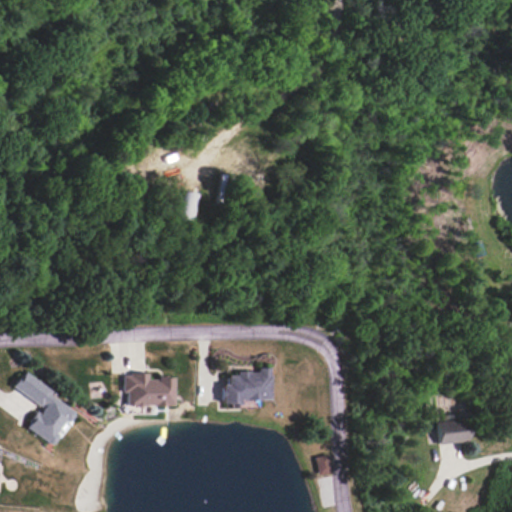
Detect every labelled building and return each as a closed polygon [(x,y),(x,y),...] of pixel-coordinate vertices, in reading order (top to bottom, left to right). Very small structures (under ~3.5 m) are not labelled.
[(268,400),(268,372),(226,372),(226,383),(220,383),(220,403),(239,403),(239,400),(268,400)] [(50,444),(57,434),(54,432),(61,421),(65,424),(75,409),(20,373),(11,387),(39,405),(24,428),(50,444)] [(172,377),(146,377),(146,373),(121,373),(121,392),(125,392),(125,405),(172,405),(172,377)] [(436,442),(467,441),(466,419),(435,420),(436,442)] [(331,472),(327,453),(314,456),(317,475),(331,472)]
